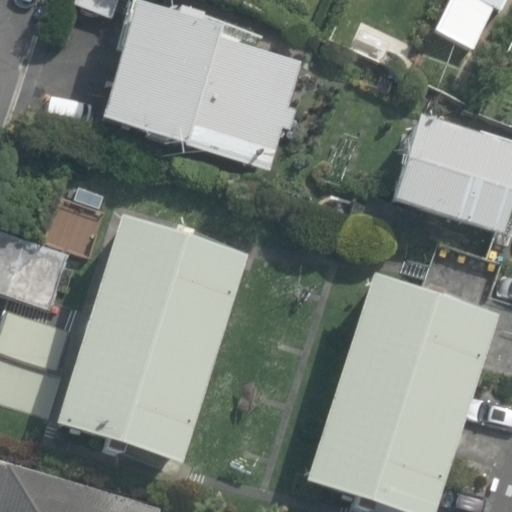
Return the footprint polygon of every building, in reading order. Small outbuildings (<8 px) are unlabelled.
[(191,0),(90,0),(55,106),(254,173),(301,37),(191,0)] [(511,0),(451,0),(435,34),(473,51),(494,8),(506,14),(511,0)] [(511,141),(407,111),(382,194),(495,228),(511,171),(511,141)] [(0,235),(0,402),(174,460),(240,257),(59,198),(43,249),(0,235)] [(427,511),(489,310),(356,269),(293,476),(409,511),(427,511)] [(167,511),(168,510),(0,463),(0,511),(167,511)]
